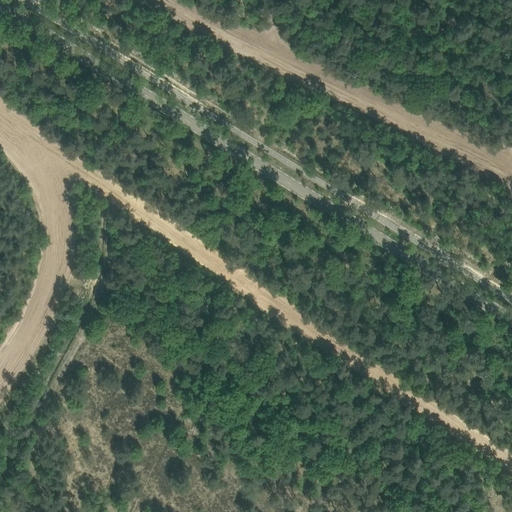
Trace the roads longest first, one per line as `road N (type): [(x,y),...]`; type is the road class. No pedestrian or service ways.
road 1 (tertiary): [(511,315),(0,2)]
road 2 (unknown): [(511,462),(104,190)]
road 3 (track): [(511,172),(167,0)]
road 4 (track): [(0,375),(46,308),(54,247),(50,176),(0,124)]
